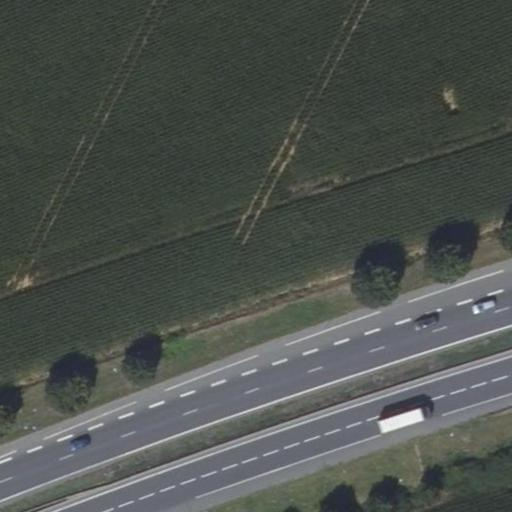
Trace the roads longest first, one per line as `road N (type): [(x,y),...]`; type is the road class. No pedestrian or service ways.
road 1 (trunk): [(511,298),(0,483)]
road 2 (trunk): [(99,511),(511,374)]
